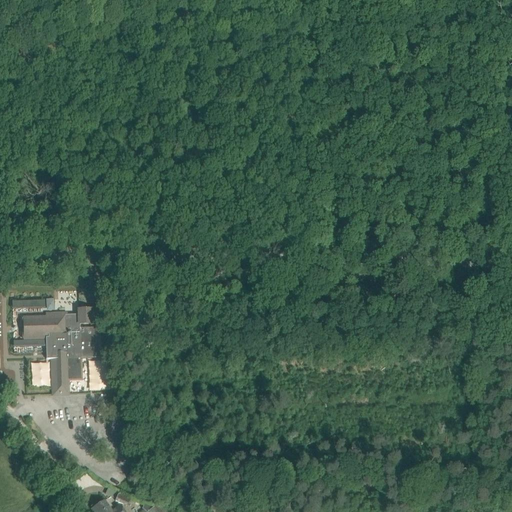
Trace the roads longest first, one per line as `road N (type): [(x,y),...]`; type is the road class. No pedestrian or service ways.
road 1 (unknown): [(511,252),(244,248)]
road 2 (unclassified): [(247,256),(511,262)]
road 3 (unclassified): [(247,256),(0,251)]
road 4 (unknown): [(244,248),(13,244),(7,251)]
road 5 (unclassified): [(83,511),(0,401)]
